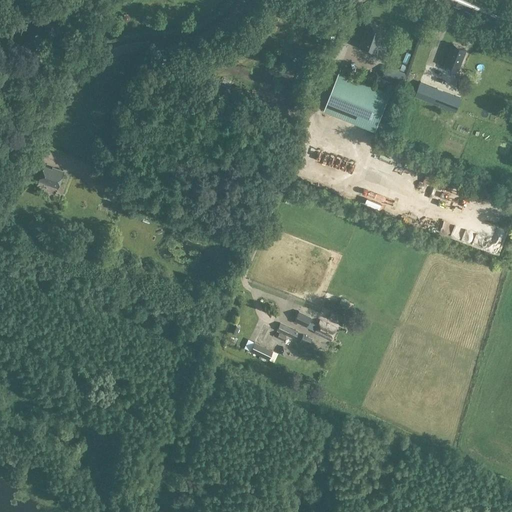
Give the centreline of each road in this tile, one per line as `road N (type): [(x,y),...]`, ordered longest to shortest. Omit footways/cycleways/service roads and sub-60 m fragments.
road 1 (unclassified): [(0,204),(60,90),(120,51),(218,31),(248,0)]
road 2 (unclassified): [(511,48),(385,0)]
